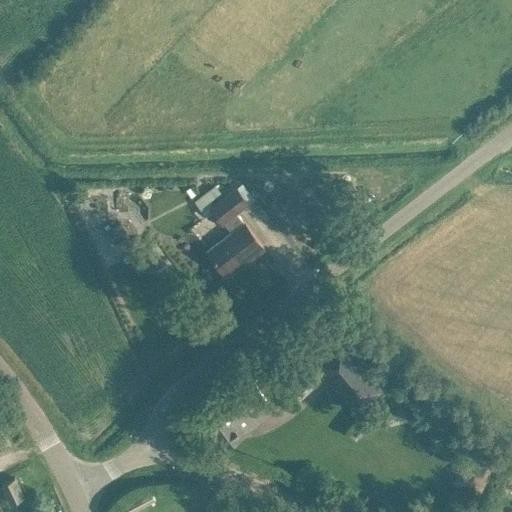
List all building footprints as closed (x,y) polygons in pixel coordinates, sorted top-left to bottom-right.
[(214,197),(221,191),(215,184),(195,200),(200,207),(214,197)] [(217,201),(214,197),(200,207),(204,211),(210,207),(222,223),(224,222),(231,231),(207,249),(227,275),(264,247),(237,212),(248,203),(236,187),(217,201)] [(120,222),(106,230),(114,243),(128,235),(120,222)] [(152,258),(141,265),(148,276),(159,269),(152,258)] [(319,364),(326,372),(325,373),(352,406),(379,384),(345,343),(319,364)] [(239,425),(270,402),(263,392),(270,387),(261,374),(231,396),(228,392),(197,415),(222,448),(244,432),(239,425)] [(296,391),(293,393),(299,399),(302,396),(316,383),(310,377),(296,391)] [(368,411),(352,429),(359,434),(373,419),(407,410),(403,395),(384,399),(386,406),(368,411)] [(15,476),(1,483),(10,501),(24,495),(15,476)] [(150,491),(125,506),(128,511),(131,511),(155,498),(150,491)]
